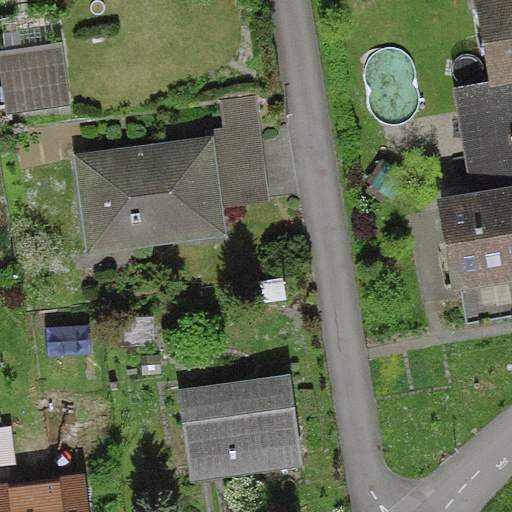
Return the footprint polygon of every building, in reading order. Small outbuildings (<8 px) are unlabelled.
[(511,0),(472,0),(489,87),(511,82),(511,0)] [(0,74),(6,114),(73,105),(65,44),(0,52),(0,74)] [(456,92),(473,192),(511,185),(511,82),(489,87),(456,92)] [(215,137),(223,207),(268,201),(255,96),(220,100),(224,128),(214,129),(215,137)] [(86,255),(227,238),(223,207),(215,137),(73,155),(86,255)] [(511,185),(473,192),(435,198),(451,294),(459,292),(464,321),(511,312),(511,185)] [(227,463),(293,453),(283,378),(174,393),(186,482),(229,476),(227,463)] [(0,464),(14,462),(9,427),(0,427),(0,464)] [(0,484),(0,511),(86,511),(82,475),(0,484)]
